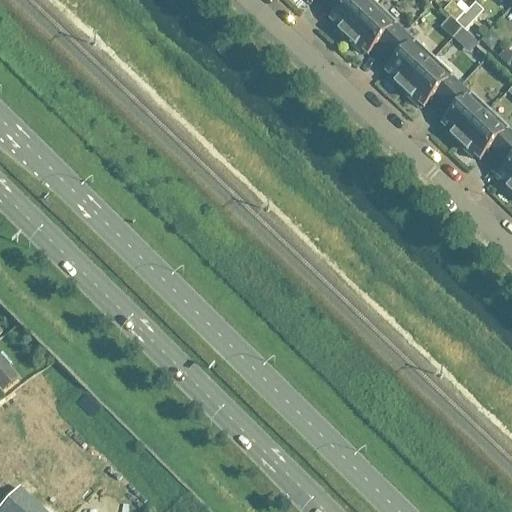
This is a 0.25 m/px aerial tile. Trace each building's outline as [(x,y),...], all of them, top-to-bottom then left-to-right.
[(346,41),(378,7),(371,0),(331,0),(330,2),(339,11),(329,21),(335,26),(332,29),(346,41)] [(453,4),(444,13),(450,18),(455,23),(464,14),(453,4)] [(405,34),(396,26),(397,24),(378,7),(346,41),(359,54),(362,51),(367,56),(377,46),(386,55),(405,34)] [(465,32),(473,23),(464,14),(455,23),(465,32)] [(402,94),(434,59),(415,41),(414,43),(405,34),(386,55),(395,63),(385,73),(391,78),(388,81),(402,94)] [(511,54),(506,49),(498,57),(507,65),(511,59),(511,54)] [(461,87),(452,78),(453,77),(434,59),(402,94),(415,107),(418,104),(423,109),(433,99),(442,107),(461,87)] [(458,146),(490,112),(471,94),(470,95),(461,87),(442,107),(451,116),(441,126),(447,131),(444,134),(458,146)] [(511,145),(511,134),(508,131),(509,130),(490,112),(458,146),(472,159),(474,156),(480,162),(489,151),(498,160),(511,145)] [(511,197),(511,145),(498,160),(507,168),(497,178),(503,183),(500,186),(511,197)] [(0,390),(2,393),(18,378),(0,358),(0,390)] [(40,511),(31,502),(20,511),(40,511)]
